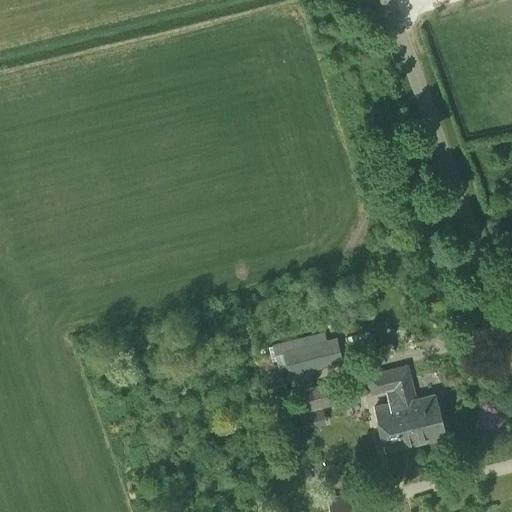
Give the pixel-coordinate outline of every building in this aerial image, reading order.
[(326,341),(323,330),(271,344),(279,371),(286,370),(291,391),(292,391),(298,413),(341,402),(335,379),(314,385),(310,370),(343,362),(337,338),(326,341)] [(403,401),(414,444),(446,436),(435,393),(415,398),(407,365),(365,375),(368,390),(369,390),(371,394),(386,390),(396,387),(400,402),(403,401)] [(385,451),(414,444),(403,401),(400,402),(396,387),(386,390),(371,394),(369,390),(368,390),(370,395),(386,391),(388,401),(373,405),(385,451)] [(217,435),(234,431),(230,415),(212,420),(217,435)] [(329,511),(366,511),(361,489),(326,497),(329,511)]
